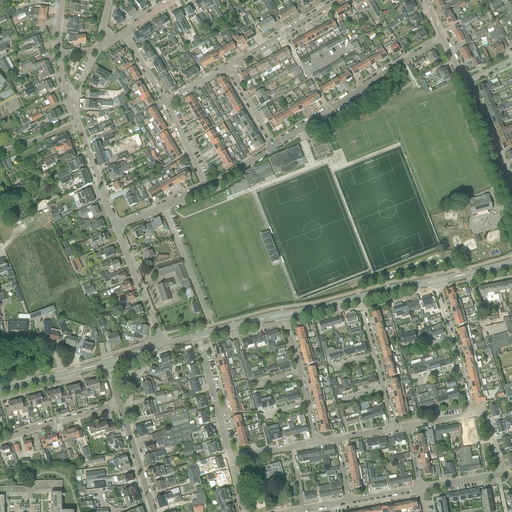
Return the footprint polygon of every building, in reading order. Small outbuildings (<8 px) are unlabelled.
[(135,0),(136,2),(136,3),(138,6),(141,10),(148,6),(146,3),(149,2),(147,0),(135,0)] [(199,0),(194,4),(198,10),(201,13),(203,12),(201,8),(204,6),(199,0)] [(208,0),(199,0),(204,6),(206,10),(212,6),(208,0)] [(217,0),(214,0),(213,1),(215,6),(216,7),(217,9),(221,7),(217,0)] [(359,0),(353,0),(352,1),(355,5),(359,12),(365,8),(364,8),(362,5),(359,0)] [(443,4),(451,0),(450,0),(441,0),(435,4),(438,10),(444,6),(443,4)] [(503,1),(504,0),(498,0),(499,1),(491,5),(493,9),(502,4),(501,2),(503,1)] [(266,1),(262,3),(264,6),(267,12),(269,15),(272,12),(267,4),(266,1)] [(272,12),(276,10),(271,2),(267,4),(272,12)] [(288,5),(284,8),(289,16),(296,12),(290,2),(287,4),(288,5)] [(411,11),(416,8),(413,2),(405,7),(407,10),(402,13),(404,16),(402,17),(401,16),(393,20),(396,25),(408,19),(406,16),(412,12),(411,11)] [(506,13),(511,9),(511,2),(503,7),(502,4),(493,9),(494,12),(503,7),(506,13)] [(82,6),(77,5),(72,4),(71,13),(80,14),(80,9),(82,9),(82,6)] [(131,6),(131,7),(130,4),(126,7),(127,9),(124,12),(127,16),(129,18),(136,13),(131,6)] [(353,14),(349,8),(347,4),(340,8),(344,15),(347,13),(349,16),(353,14)] [(374,5),(370,7),(377,19),(381,16),(380,14),(376,8),(376,9),(374,5)] [(189,7),(188,6),(186,7),(183,9),(184,10),(188,17),(187,17),(189,21),(195,16),(189,7)] [(216,7),(213,9),(217,15),(219,18),(221,17),(220,14),(217,9),(216,7)] [(120,16),(122,15),(118,8),(115,9),(117,13),(112,16),(112,18),(117,26),(123,22),(120,16)] [(282,21),(289,16),(284,8),(277,12),(282,21)] [(341,17),(344,15),(340,8),(334,12),(340,21),(343,20),(341,17)] [(447,20),(453,17),(458,14),(455,8),(443,14),(447,20)] [(12,9),(5,13),(9,21),(17,17),(12,9)] [(24,14),(17,17),(20,24),(28,19),(28,16),(27,16),(27,9),(23,10),(24,13),(24,14)] [(186,22),(182,15),(180,10),(172,14),(176,22),(178,21),(182,28),(187,26),(185,23),(186,22)] [(45,20),(46,14),(31,12),(31,13),(29,12),(28,12),(28,16),(28,19),(37,20),(36,27),(43,24),(43,20),(45,20)] [(251,25),(254,23),(248,12),(245,14),(246,16),(251,25)] [(361,14),(358,16),(360,20),(362,23),(363,24),(366,22),(361,14)] [(410,22),(418,17),(416,14),(408,18),(410,22)] [(453,17),(447,20),(450,26),(456,22),(460,21),(458,19),(460,18),(458,14),(453,17)] [(270,17),(269,18),(268,15),(265,16),(267,19),(263,21),(268,29),(269,29),(271,28),(271,27),(274,25),(270,17)] [(357,15),(353,17),(356,22),(358,25),(362,23),(360,20),(358,16),(357,15)] [(168,20),(167,21),(164,16),(158,20),(162,26),(164,28),(167,26),(166,26),(168,25),(170,28),(172,26),(170,23),(168,20)] [(198,16),(195,18),(201,26),(204,24),(203,23),(198,16)] [(248,27),(251,25),(246,16),(242,19),(246,25),(239,29),(241,32),(243,35),(244,35),(247,41),(254,37),(251,31),(250,31),(248,27)] [(419,25),(423,23),(420,17),(412,21),(414,25),(409,27),(412,32),(415,30),(414,28),(416,27),(416,29),(420,27),(419,25)] [(66,33),(66,35),(69,35),(78,36),(78,34),(78,31),(78,24),(77,18),(73,18),(73,19),(69,19),(69,25),(67,25),(66,33)] [(478,21),(477,18),(472,20),(462,24),(463,26),(453,32),(456,38),(462,35),(467,33),(466,32),(469,31),(467,28),(467,27),(478,21)] [(154,25),(152,27),(155,31),(156,31),(162,26),(158,20),(157,19),(154,21),(155,22),(153,23),(154,25)] [(263,21),(263,22),(261,19),(255,22),(261,33),(268,29),(263,21)] [(338,29),(335,25),(332,20),(328,23),(332,30),(333,32),(338,29)] [(343,33),(347,30),(341,22),(337,24),(343,33)] [(177,23),(174,24),(179,33),(182,32),(177,23)] [(333,32),(332,30),(328,23),(324,25),(327,32),(329,34),(333,32)] [(329,34),(327,32),(324,25),(319,28),(323,34),(325,37),(329,34)] [(143,29),(147,36),(150,34),(151,36),(154,33),(156,35),(158,34),(157,33),(156,31),(155,31),(152,27),(150,28),(149,26),(147,27),(146,27),(144,28),(144,29),(143,29)] [(325,37),(323,34),(319,28),(315,30),(321,39),(325,37)] [(502,36),(501,34),(498,28),(499,30),(490,34),(489,34),(492,41),(494,40),(495,42),(503,39),(502,37),(502,36)] [(137,34),(134,36),(139,43),(144,40),(143,38),(146,36),(147,36),(143,29),(142,29),(140,30),(140,31),(137,33),(137,34)] [(485,29),(474,34),(476,39),(487,34),(485,29)] [(0,37),(1,37),(3,40),(9,37),(15,34),(13,30),(10,32),(9,30),(6,32),(4,33),(3,31),(0,33),(0,37)] [(176,35),(175,32),(174,30),(171,32),(168,34),(170,36),(167,38),(168,41),(169,40),(173,38),(177,35),(176,35)] [(316,42),(321,39),(315,30),(311,32),(316,42)] [(421,40),(427,36),(424,31),(414,37),(415,39),(414,40),(416,42),(419,41),(418,38),(420,37),(421,40)] [(312,44),(316,42),(311,32),(307,35),(312,44)] [(459,44),(470,38),(467,33),(462,35),(456,38),(459,44)] [(210,34),(200,40),(203,43),(205,42),(208,40),(210,39),(212,37),(210,34)] [(79,44),(78,36),(69,35),(68,43),(71,43),(71,42),(72,42),(73,45),(79,44)] [(308,46),(312,44),(307,35),(303,37),(308,46)] [(37,42),(40,41),(38,36),(22,42),(24,45),(32,42),(33,45),(24,48),(19,52),(20,52),(24,49),(24,48),(34,45),(34,44),(37,43),(37,42)] [(4,43),(0,44),(0,55),(1,58),(7,55),(5,51),(8,50),(7,50),(7,41),(10,40),(9,37),(3,40),(4,43)] [(194,37),(184,43),(189,50),(198,44),(194,37)] [(237,37),(234,38),(236,41),(237,42),(237,43),(235,44),(237,47),(239,46),(245,43),(243,38),(242,37),(238,39),(237,37)] [(304,48),(308,46),(303,37),(299,39),(298,38),(303,46),(304,48)] [(304,48),(303,46),(298,38),(294,40),(295,42),(300,51),(304,49),(304,48)] [(403,44),(406,42),(404,38),(397,42),(402,50),(405,48),(403,44)] [(505,41),(503,39),(495,42),(496,44),(492,46),(496,54),(500,52),(500,53),(505,51),(501,44),(505,42),(505,41)] [(150,47),(155,44),(153,40),(146,44),(147,46),(143,48),(144,51),(144,52),(145,55),(152,51),(150,47)] [(41,45),(42,44),(40,41),(37,42),(37,43),(34,44),(34,45),(24,48),(24,49),(20,52),(20,53),(25,52),(33,49),(34,52),(38,50),(37,48),(42,47),(41,45)] [(356,41),(350,44),(354,50),(359,47),(356,41)] [(226,46),(226,47),(223,42),(220,44),(223,49),(221,50),(224,55),(225,56),(226,56),(228,55),(228,54),(230,53),(226,46)] [(296,53),(300,51),(295,42),(291,44),(296,53)] [(385,49),(384,47),(388,54),(389,54),(388,54),(391,52),(393,55),(399,51),(396,45),(394,42),(392,43),(393,45),(392,46),(392,45),(391,45),(385,49)] [(235,51),(236,50),(232,43),(226,46),(230,53),(231,53),(233,52),(233,51),(235,50),(235,51)] [(221,50),(219,46),(214,50),(216,53),(215,53),(219,59),(224,55),(221,50)] [(467,47),(460,51),(463,57),(472,52),(473,52),(470,46),(467,47)] [(121,48),(115,52),(119,58),(120,60),(124,66),(126,70),(132,65),(131,63),(127,65),(122,56),(125,54),(122,50),(121,48)] [(287,60),(291,57),(286,48),(282,51),(286,57),(287,60)] [(385,59),(387,58),(382,48),(376,51),(378,54),(381,60),(381,61),(382,61),(384,60),(385,59)] [(153,61),(159,57),(155,49),(153,51),(152,51),(145,55),(148,60),(149,60),(151,59),(153,61)] [(215,53),(216,53),(214,50),(208,53),(210,56),(213,62),(219,59),(215,53)] [(287,60),(286,57),(282,51),(278,53),(283,63),(287,60)] [(378,54),(376,51),(370,54),(372,57),(372,58),(375,64),(381,60),(378,54)] [(436,55),(433,51),(426,56),(430,63),(431,62),(431,63),(438,59),(438,58),(438,57),(438,56),(438,55),(437,55),(436,55)] [(119,58),(115,52),(110,55),(110,56),(108,58),(114,67),(117,66),(115,63),(120,60),(119,58)] [(472,52),(463,57),(466,63),(472,60),(473,61),(472,61),(476,68),(481,65),(479,62),(477,59),(476,59),(473,52),(472,52)] [(185,59),(180,62),(182,65),(184,63),(187,62),(191,59),(188,53),(183,55),(185,59)] [(210,56),(208,53),(203,56),(205,59),(208,65),(213,62),(210,56)] [(283,63),(278,53),(273,56),(279,65),(280,67),(284,65),(283,63)] [(269,58),(273,64),(275,68),(279,65),(273,56),(273,55),(274,55),(273,54),(269,56),(269,58)] [(372,58),(372,57),(370,54),(365,57),(367,61),(371,68),(370,66),(375,64),(372,58)] [(349,55),(343,58),(346,63),(352,60),(351,59),(349,55)] [(205,59),(203,56),(198,60),(197,58),(194,60),(199,67),(201,66),(203,68),(205,67),(206,68),(209,66),(208,65),(205,59)] [(155,70),(165,64),(160,57),(159,57),(153,61),(154,63),(152,64),(155,70)] [(367,61),(365,57),(359,60),(361,64),(364,70),(365,70),(366,71),(368,69),(368,68),(369,68),(370,68),(371,68),(367,61)] [(275,68),(273,64),(269,58),(265,60),(269,67),(271,70),(275,68)] [(420,65),(425,62),(422,58),(414,63),(417,69),(420,67),(420,65)] [(0,64),(5,73),(10,70),(5,59),(0,62),(0,64)] [(342,59),(335,63),(338,68),(345,64),(342,59)] [(23,71),(32,66),(29,60),(20,65),(23,71)] [(271,70),(269,67),(265,60),(261,62),(265,69),(267,72),(271,70)] [(361,64),(359,60),(361,64),(359,65),(357,62),(354,64),(356,67),(359,73),(364,70),(361,64)] [(48,61),(44,63),(43,61),(33,65),(34,70),(41,67),(42,70),(43,70),(45,69),(46,71),(51,70),(48,61)] [(267,72),(265,69),(261,62),(257,65),(262,75),(267,72)] [(335,63),(330,66),(333,71),(334,74),(337,72),(335,69),(338,68),(335,63)] [(354,63),(347,67),(349,72),(351,71),(354,76),(359,73),(356,67),(354,64),(354,63)] [(169,72),(169,71),(165,64),(155,70),(159,75),(161,74),(162,76),(169,72)] [(258,77),(262,75),(257,65),(253,67),(257,74),(258,77)] [(330,66),(324,69),(327,74),(333,71),(330,66)] [(131,76),(137,72),(134,67),(126,72),(129,77),(131,76)] [(192,77),(198,73),(195,67),(190,70),(188,71),(192,77)] [(258,77),(257,74),(253,67),(249,69),(252,76),(254,79),(258,77)] [(297,78),(303,75),(299,68),(293,71),(296,77),(297,78)] [(51,70),(46,71),(45,69),(43,70),(42,70),(44,74),(40,75),(42,79),(53,75),(51,70)] [(97,69),(94,74),(108,81),(112,84),(115,80),(110,77),(110,76),(97,69)] [(254,79),(252,76),(249,69),(244,72),(250,82),(254,79)] [(324,69),(318,72),(321,76),(322,78),(327,74),(324,69)] [(447,69),(446,69),(442,70),(442,69),(438,71),(435,72),(437,76),(433,78),(435,81),(449,73),(448,72),(448,71),(448,70),(448,69),(447,69)] [(351,80),(352,80),(347,70),(344,72),(345,74),(342,76),(343,76),(342,76),(346,83),(347,83),(349,81),(350,80),(351,80)] [(186,81),(192,77),(188,71),(182,75),(186,81)] [(134,82),(140,78),(137,72),(131,76),(129,77),(126,79),(123,81),(125,85),(128,83),(127,81),(130,79),(130,80),(132,79),(134,82)] [(173,80),(169,74),(169,72),(162,76),(163,79),(161,80),(162,81),(161,81),(163,86),(173,80)] [(242,73),(239,75),(243,81),(245,84),(245,83),(246,86),(251,84),(250,82),(244,72),(245,72),(244,72),(245,73),(243,74),(242,73)] [(318,72),(312,76),(314,80),(321,76),(318,72)] [(450,75),(449,75),(449,73),(435,81),(436,83),(443,80),(443,82),(451,78),(451,77),(451,76),(451,75),(450,75)] [(424,74),(418,77),(421,83),(423,86),(426,84),(425,81),(423,79),(426,77),(424,74)] [(0,86),(2,85),(4,90),(9,87),(2,75),(0,76),(0,86)] [(300,84),(306,81),(303,75),(297,78),(297,79),(300,84)] [(223,77),(221,78),(220,76),(215,79),(217,81),(214,82),(216,85),(214,86),(215,87),(228,80),(227,78),(224,79),(223,77)] [(344,84),(346,83),(342,76),(343,76),(342,76),(337,79),(340,85),(341,85),(342,86),(344,84)] [(120,77),(117,80),(123,89),(126,87),(125,85),(123,81),(120,77)] [(336,77),(330,79),(330,80),(331,82),(332,82),(331,82),(335,88),(340,85),(337,79),(336,77)] [(106,82),(104,81),(99,78),(98,82),(92,79),(89,84),(97,88),(98,86),(103,89),(106,82)] [(26,90),(24,91),(27,97),(33,94),(36,92),(37,92),(37,93),(44,89),(46,92),(48,91),(53,89),(49,81),(46,82),(45,80),(39,84),(32,87),(26,90)] [(173,80),(163,86),(167,92),(171,90),(173,93),(178,90),(175,87),(176,85),(173,80)] [(219,91),(230,84),(228,80),(215,87),(216,89),(217,88),(219,91)] [(310,80),(304,84),(307,89),(314,86),(310,80)] [(138,91),(144,87),(140,81),(134,85),(137,91),(138,91)] [(329,91),(335,88),(331,82),(326,85),(329,91)] [(480,93),(500,84),(499,82),(491,85),(490,83),(486,84),(478,87),(480,93)] [(228,85),(230,84),(219,91),(221,93),(219,94),(220,95),(230,89),(228,85)] [(501,87),(501,86),(500,84),(480,93),(482,97),(493,93),(492,91),(501,87)] [(324,94),(329,91),(326,85),(320,88),(324,94)] [(141,96),(147,93),(144,87),(138,91),(137,91),(140,96),(141,96)] [(224,99),(233,93),(230,89),(220,95),(220,96),(221,95),(224,99)] [(268,91),(265,93),(264,89),(255,94),(258,100),(269,93),(268,91)] [(314,103),(320,100),(315,91),(309,94),(311,97),(314,103)] [(485,102),(506,93),(505,91),(491,96),(490,94),(493,93),(482,97),(485,102)] [(129,92),(121,95),(122,96),(124,100),(131,95),(129,92)] [(268,97),(273,94),(272,92),(269,93),(258,100),(261,106),(270,101),(268,97)] [(144,101),(150,98),(147,93),(141,96),(140,96),(143,102),(144,101)] [(226,103),(235,97),(233,93),(224,99),(226,103)] [(493,102),(507,96),(506,93),(485,102),(487,108),(494,104),(493,102)] [(197,98),(194,94),(185,99),(187,104),(197,98)] [(311,97),(309,94),(306,96),(308,98),(305,99),(306,100),(305,100),(309,106),(314,103),(311,97)] [(51,107),(57,104),(53,96),(46,99),(49,104),(42,108),(41,108),(42,112),(51,108),(51,107)] [(229,107),(238,101),(235,97),(226,103),(229,107)] [(306,100),(305,99),(304,97),(299,100),(300,103),(303,109),(309,106),(305,100),(306,100)] [(144,109),(153,103),(150,98),(144,101),(143,102),(144,102),(141,103),(144,109)] [(190,108),(199,102),(197,98),(187,104),(190,108)] [(85,102),(85,109),(90,109),(90,112),(100,113),(100,110),(100,106),(112,107),(112,102),(100,102),(100,100),(94,100),(89,100),(89,102),(85,102)] [(300,103),(299,100),(293,104),(295,106),(294,106),(298,112),(303,109),(300,103)] [(231,111),(240,106),(238,101),(229,107),(231,111)] [(192,112),(202,106),(199,102),(190,108),(192,112)] [(295,106),(293,104),(293,103),(287,106),(289,109),(288,109),(289,110),(292,115),(298,112),(294,106),(295,106)] [(489,114),(511,104),(511,103),(507,104),(507,103),(495,108),(495,105),(487,109),(489,114)] [(205,108),(207,107),(205,104),(202,106),(192,112),(195,116),(204,110),(203,108),(205,107),(205,108)] [(501,111),(511,107),(511,104),(489,114),(491,118),(502,114),(501,111)] [(151,116),(157,113),(158,111),(155,106),(146,112),(147,114),(148,113),(150,116),(151,116)] [(234,115),(243,110),(240,106),(231,111),(234,115)] [(288,109),(289,109),(287,106),(287,107),(282,110),(284,113),(287,119),(293,116),(292,115),(289,110),(288,109)] [(130,110),(131,112),(133,111),(135,115),(140,112),(136,107),(132,109),(130,110)] [(61,116),(58,110),(46,116),(47,118),(50,117),(52,122),(56,120),(56,119),(61,116)] [(197,120),(207,115),(204,110),(195,116),(197,120)] [(284,113),(282,110),(277,113),(278,116),(282,122),(287,119),(284,113)] [(95,120),(107,116),(105,111),(100,113),(88,112),(90,117),(88,118),(89,120),(87,121),(88,126),(97,124),(95,120)] [(237,121),(246,116),(244,111),(234,117),(237,121)] [(33,122),(42,117),(40,112),(31,118),(33,122)] [(154,122),(160,118),(157,113),(151,116),(150,116),(147,118),(149,121),(152,119),(153,122),(154,121),(154,122)] [(278,116),(277,113),(276,113),(276,114),(271,116),(271,115),(266,118),(268,123),(270,122),(273,126),(276,125),(282,122),(278,116)] [(507,118),(506,115),(505,113),(502,114),(491,118),(493,123),(507,118)] [(141,114),(134,118),(138,124),(139,123),(141,122),(140,120),(143,118),(141,114)] [(27,115),(24,116),(27,122),(28,124),(29,124),(33,122),(31,118),(29,118),(27,115)] [(200,124),(209,119),(207,115),(197,120),(200,124)] [(508,122),(511,119),(511,115),(507,118),(493,123),(495,129),(503,125),(502,123),(507,121),(508,122)] [(240,125),(249,120),(246,116),(237,121),(240,125)] [(157,127),(163,123),(160,118),(154,122),(154,121),(153,122),(150,123),(154,129),(157,127)] [(202,129),(212,123),(209,119),(200,124),(202,129)] [(242,130),(251,124),(249,120),(240,125),(242,130)] [(158,134),(166,129),(163,123),(157,127),(154,129),(158,134)] [(204,133),(214,127),(212,123),(202,129),(204,133)] [(37,129),(34,131),(35,134),(38,132),(39,133),(50,127),(48,124),(37,129)] [(244,134),(254,128),(251,124),(242,130),(244,134)] [(498,135),(511,128),(511,127),(511,126),(504,129),(503,127),(496,130),(498,135)] [(92,129),(88,131),(90,137),(95,135),(98,134),(97,132),(95,128),(92,129)] [(246,138),(256,132),(254,128),(244,134),(246,136),(245,137),(246,138)] [(511,128),(498,135),(500,140),(511,135),(510,133),(511,132),(511,128)] [(208,139),(217,133),(215,129),(206,134),(208,139)] [(160,141),(162,140),(168,136),(166,132),(158,136),(160,141)] [(249,142),(259,136),(256,132),(246,138),(246,139),(247,138),(249,142)] [(211,143),(220,137),(217,133),(208,139),(211,143)] [(104,143),(114,139),(112,134),(102,137),(104,143)] [(49,145),(45,147),(47,151),(52,148),(52,147),(68,140),(68,139),(67,137),(66,135),(56,139),(57,141),(50,144),(50,145),(49,145)] [(511,140),(511,136),(511,135),(500,140),(502,145),(511,140)] [(164,144),(171,140),(168,136),(162,140),(164,144)] [(252,146),(261,140),(259,136),(249,142),(251,144),(249,145),(250,147),(252,146)] [(220,137),(211,143),(213,147),(222,141),(220,137)] [(164,144),(161,145),(164,150),(173,144),(171,140),(164,144)] [(254,150),(263,144),(261,140),(252,146),(254,150)] [(511,140),(502,145),(504,150),(509,148),(511,146),(511,140)] [(63,152),(72,149),(69,141),(61,144),(61,146),(55,148),(56,152),(62,150),(63,152)] [(222,147),(225,146),(222,141),(213,147),(215,151),(222,147)] [(107,142),(100,145),(99,142),(92,144),(94,152),(108,146),(107,142)] [(165,154),(175,148),(173,144),(164,150),(163,150),(165,154)] [(94,152),(97,159),(100,166),(107,163),(106,161),(108,160),(111,159),(108,151),(105,152),(103,152),(102,149),(108,146),(94,152)] [(292,163),(293,162),(294,162),(295,161),(296,161),(303,158),(298,146),(271,156),(271,157),(268,159),(272,168),(275,167),(276,169),(281,167),(282,167),(283,167),(284,167),(285,167),(286,166),(287,166),(288,166),(288,165),(289,165),(290,165),(290,164),(291,164),(291,163),(292,163)] [(169,152),(171,156),(178,152),(175,148),(165,154),(169,152)] [(220,159),(229,154),(227,150),(224,151),(218,155),(220,159)] [(57,157),(56,158),(57,158),(57,159),(58,161),(61,160),(62,163),(68,161),(68,160),(75,158),(72,152),(58,157),(57,157)] [(157,154),(159,152),(157,154),(154,155),(153,156),(152,156),(155,161),(159,158),(161,156),(161,155),(158,156),(157,154)] [(171,162),(176,159),(180,157),(178,152),(171,156),(168,158),(171,162)] [(245,159),(243,155),(241,152),(239,153),(236,156),(240,163),(245,159)] [(232,155),(231,156),(229,154),(220,159),(223,163),(231,158),(232,158),(233,157),(232,155)] [(151,163),(147,165),(148,167),(152,165),(155,163),(152,156),(148,158),(151,163)] [(176,166),(187,159),(185,156),(174,162),(176,166)] [(74,160),(70,162),(72,169),(71,169),(73,172),(78,170),(78,168),(84,166),(81,157),(77,159),(74,160)] [(230,161),(233,160),(232,158),(231,158),(223,163),(224,165),(223,165),(223,166),(226,170),(233,166),(230,161)] [(4,170),(8,168),(5,161),(0,163),(4,170)] [(234,186),(230,188),(233,195),(243,192),(244,192),(244,191),(249,189),(248,186),(255,183),(256,185),(258,184),(259,184),(263,182),(262,180),(264,179),(264,180),(273,176),(268,162),(254,168),(255,170),(249,173),(250,174),(244,176),(245,179),(241,181),(241,182),(234,185),(234,186)] [(125,165),(124,163),(122,163),(120,163),(106,169),(109,174),(128,166),(127,166),(126,167),(125,165)] [(122,173),(129,170),(128,166),(109,174),(111,180),(118,177),(118,178),(123,176),(122,173)] [(63,178),(58,180),(62,188),(72,183),(71,180),(80,177),(81,180),(82,183),(74,187),(75,190),(87,186),(91,184),(88,176),(85,169),(81,171),(78,172),(78,173),(69,176),(69,175),(68,176),(63,178)] [(188,180),(191,178),(185,169),(180,172),(181,174),(184,180),(185,180),(188,179),(188,180)] [(181,174),(180,172),(177,173),(178,176),(175,177),(179,184),(182,182),(185,181),(185,180),(184,180),(181,174)] [(116,183),(113,184),(116,191),(123,188),(121,183),(125,182),(124,181),(127,182),(128,183),(131,181),(129,175),(119,179),(118,180),(115,181),(116,183)] [(173,187),(179,184),(175,177),(170,180),(170,181),(173,187)] [(170,181),(170,180),(169,178),(163,181),(165,184),(168,190),(169,190),(168,190),(173,187),(170,181)] [(165,184),(163,181),(158,184),(160,187),(159,187),(163,193),(165,191),(166,192),(169,190),(168,190),(165,184)] [(159,187),(160,187),(158,184),(153,187),(154,189),(153,189),(154,190),(157,196),(163,193),(159,187)] [(154,190),(153,189),(148,192),(151,199),(157,196),(154,190)] [(90,190),(77,195),(78,199),(79,200),(92,195),(90,190)] [(138,200),(135,201),(133,197),(132,194),(135,192),(136,193),(136,192),(132,194),(131,193),(125,196),(127,200),(130,207),(132,206),(133,208),(137,206),(136,204),(141,202),(140,199),(139,199),(138,199),(138,200)] [(94,201),(92,195),(79,200),(80,204),(82,203),(83,206),(94,201)] [(490,198),(489,198),(488,195),(467,200),(469,209),(468,209),(469,215),(492,209),(490,198)] [(92,217),(99,214),(96,206),(86,210),(85,208),(80,210),(82,216),(87,214),(89,219),(92,218),(92,217)] [(53,211),(50,212),(51,216),(59,213),(59,214),(63,212),(61,207),(53,211)] [(157,218),(156,218),(155,218),(154,219),(154,220),(153,220),(154,222),(150,223),(154,232),(156,231),(157,232),(161,230),(161,231),(167,229),(164,221),(161,222),(160,222),(158,218),(157,218)] [(99,229),(104,227),(102,220),(91,224),(92,227),(91,227),(89,223),(86,224),(82,226),(84,230),(90,228),(92,233),(100,230),(99,229)] [(148,232),(152,230),(150,224),(146,225),(146,226),(143,227),(142,224),(137,227),(138,231),(134,232),(137,240),(143,237),(142,233),(145,232),(145,231),(147,230),(148,232)] [(0,237),(5,235),(8,240),(14,237),(10,229),(5,231),(3,226),(0,227),(0,237)] [(43,229),(34,233),(36,239),(46,235),(43,229)] [(267,232),(259,235),(272,265),(279,262),(267,232)] [(106,233),(102,236),(100,233),(90,238),(90,239),(92,244),(100,240),(101,244),(110,240),(106,233)] [(46,235),(36,239),(39,244),(48,240),(46,235)] [(48,240),(39,244),(41,250),(51,246),(48,240)] [(12,247),(6,250),(7,253),(7,252),(9,255),(9,256),(26,248),(25,247),(25,246),(23,242),(15,246),(17,249),(13,251),(12,247)] [(104,251),(98,253),(99,257),(100,257),(104,255),(106,259),(110,258),(114,256),(113,252),(114,252),(112,247),(107,248),(104,250),(104,251)] [(146,249),(141,250),(143,254),(144,254),(147,261),(148,260),(151,266),(156,264),(154,258),(152,255),(149,247),(146,249)] [(9,255),(8,256),(9,258),(11,261),(28,253),(28,252),(27,251),(26,248),(9,256),(9,255)] [(70,248),(64,250),(68,258),(73,255),(70,248)] [(28,253),(11,261),(12,264),(11,264),(12,267),(30,258),(29,255),(28,254),(28,253)] [(45,253),(37,256),(39,261),(47,258),(45,253)] [(30,258),(12,267),(13,269),(13,268),(15,271),(14,272),(19,269),(27,266),(33,264),(32,263),(32,261),(30,258)] [(47,258),(39,261),(41,266),(49,262),(47,258)] [(75,273),(82,270),(77,258),(69,262),(75,273)] [(5,262),(4,262),(2,259),(0,260),(0,274),(6,272),(8,275),(9,279),(12,278),(14,282),(16,281),(14,277),(11,267),(8,268),(5,262)] [(118,268),(120,267),(118,261),(115,262),(114,261),(108,264),(108,262),(101,265),(102,268),(107,267),(111,266),(113,270),(118,268)] [(49,262),(41,266),(44,271),(51,267),(49,262)] [(157,278),(175,271),(182,288),(190,285),(182,263),(171,267),(170,264),(154,270),(157,278)] [(27,266),(19,269),(22,274),(29,271),(27,266)] [(51,267),(44,271),(46,275),(53,272),(51,267)] [(125,273),(124,274),(123,270),(108,276),(103,278),(105,283),(110,281),(110,280),(117,276),(118,279),(115,281),(116,284),(124,281),(124,280),(126,279),(127,279),(125,273)] [(29,271),(22,274),(24,279),(31,275),(29,271)] [(62,273),(57,275),(60,281),(70,276),(67,271),(62,273)] [(53,272),(46,275),(48,280),(56,277),(53,272)] [(31,275),(24,279),(26,283),(33,280),(31,275)] [(70,276),(60,281),(63,286),(66,285),(72,282),(70,276)] [(167,288),(175,285),(173,279),(164,282),(165,284),(157,286),(162,303),(171,300),(167,290),(167,288)] [(33,280),(26,283),(28,288),(36,284),(33,280)] [(67,287),(64,289),(67,295),(69,294),(72,301),(75,299),(72,293),(74,292),(72,288),(78,285),(75,280),(72,282),(66,285),(67,287)] [(121,292),(131,288),(128,282),(119,285),(120,289),(114,292),(115,294),(112,295),(113,299),(123,295),(121,292)] [(36,284),(28,288),(30,293),(38,289),(36,284)] [(87,285),(83,286),(86,294),(89,293),(89,294),(93,292),(93,291),(94,291),(92,285),(90,286),(87,287),(87,285)] [(492,285),(486,286),(488,296),(489,295),(490,299),(490,302),(495,301),(494,295),(492,285)] [(489,295),(488,296),(486,286),(480,287),(481,293),(480,294),(480,297),(486,296),(487,300),(490,299),(489,295)] [(23,301),(22,297),(18,288),(13,290),(19,303),(23,301)] [(454,289),(451,289),(451,288),(446,289),(446,291),(445,291),(447,296),(463,292),(462,291),(459,292),(459,291),(455,292),(454,289)] [(64,289),(54,293),(57,300),(58,300),(60,304),(62,303),(60,298),(65,296),(68,303),(72,301),(69,294),(67,295),(64,289)] [(48,291),(43,294),(46,300),(52,298),(48,291)] [(455,294),(463,292),(447,296),(447,297),(448,297),(450,302),(457,300),(455,294)] [(131,302),(136,300),(133,293),(129,295),(129,293),(119,298),(120,302),(122,302),(123,305),(115,308),(116,312),(122,310),(130,307),(129,303),(131,302)] [(27,294),(22,296),(25,305),(25,304),(27,304),(29,308),(32,307),(35,313),(39,311),(36,305),(35,305),(32,298),(32,299),(29,300),(27,297),(28,297),(27,294)] [(43,294),(38,296),(41,303),(46,300),(43,294)] [(38,296),(32,298),(35,305),(36,305),(41,303),(38,296)] [(438,310),(434,297),(431,298),(430,296),(422,299),(422,301),(419,302),(420,305),(422,310),(425,309),(425,307),(432,305),(434,311),(438,310)] [(412,302),(406,303),(408,309),(414,307),(415,309),(415,310),(416,311),(417,311),(418,311),(419,310),(419,309),(419,308),(418,306),(418,305),(420,305),(419,302),(419,301),(417,301),(417,300),(416,301),(415,300),(412,300),(412,302)] [(391,309),(393,315),(396,314),(401,313),(402,316),(403,318),(410,316),(409,314),(408,309),(406,303),(400,305),(400,304),(394,306),(394,307),(394,308),(391,309)] [(136,315),(143,313),(140,305),(133,308),(132,306),(130,307),(122,310),(123,313),(125,313),(126,314),(134,310),(136,315)] [(453,314),(464,311),(462,305),(459,306),(452,308),(453,314)] [(31,321),(42,316),(40,311),(29,315),(31,321)] [(455,319),(465,316),(464,311),(453,314),(455,319)] [(349,315),(345,316),(348,327),(359,324),(356,313),(354,313),(354,312),(348,313),(349,315)] [(101,318),(96,320),(100,329),(101,330),(105,328),(106,327),(102,317),(101,318)] [(341,317),(330,320),(332,326),(343,323),(343,322),(341,318),(341,317)] [(465,317),(455,319),(457,326),(458,325),(458,326),(464,325),(464,323),(467,323),(465,317)] [(18,319),(17,319),(10,319),(10,322),(7,322),(7,331),(17,331),(18,319)] [(27,324),(27,319),(17,319),(18,319),(17,331),(27,331),(27,324)] [(63,322),(62,319),(57,320),(62,336),(63,335),(68,337),(66,344),(68,345),(68,346),(74,348),(76,339),(70,337),(71,333),(66,332),(63,322)] [(325,328),(332,326),(330,320),(319,323),(322,332),(326,331),(325,328)] [(49,321),(43,322),(44,325),(44,329),(45,334),(50,335),(49,340),(58,342),(59,337),(59,334),(51,333),(50,329),(49,321)] [(129,322),(129,326),(132,326),(135,326),(134,335),(133,338),(141,339),(142,336),(147,337),(149,328),(149,327),(148,327),(144,326),(141,325),(141,322),(131,322),(129,322)] [(308,326),(307,322),(299,324),(300,328),(296,330),(298,335),(306,333),(305,327),(308,326)] [(444,334),(442,328),(441,324),(437,325),(437,327),(434,327),(430,328),(430,327),(433,337),(444,334)] [(457,330),(459,336),(467,334),(466,328),(465,326),(460,328),(460,329),(457,330)] [(433,337),(430,327),(426,328),(424,329),(424,330),(420,331),(423,340),(433,337)] [(414,332),(402,335),(401,330),(397,331),(399,339),(403,338),(405,345),(417,341),(414,332)] [(267,335),(265,335),(267,344),(268,344),(270,353),(278,351),(277,348),(275,348),(273,342),(275,341),(274,338),(279,337),(278,335),(279,335),(279,333),(278,334),(277,331),(267,333),(266,334),(267,335)] [(109,332),(106,333),(107,337),(110,344),(110,346),(120,343),(119,338),(118,335),(111,336),(111,335),(109,332)] [(305,334),(306,333),(298,335),(299,341),(306,339),(305,334)] [(467,334),(459,336),(460,336),(462,341),(469,340),(471,339),(470,333),(467,334)] [(263,335),(261,335),(261,334),(258,335),(258,336),(252,338),(254,344),(255,347),(255,348),(256,352),(258,352),(257,349),(258,349),(257,348),(265,346),(265,345),(267,344),(265,335),(263,336),(263,335)] [(386,334),(388,334),(378,336),(380,342),(387,340),(386,334)] [(84,343),(82,349),(92,352),(93,345),(95,346),(97,338),(92,336),(91,340),(84,338),(83,342),(84,343)] [(498,349),(511,344),(511,336),(510,337),(507,338),(504,339),(501,340),(498,341),(495,342),(492,343),(490,344),(494,357),(499,355),(500,355),(498,349)] [(252,338),(251,338),(250,337),(248,338),(247,339),(241,341),(242,344),(241,344),(242,348),(243,347),(244,350),(247,349),(246,346),(253,344),(254,348),(255,348),(255,347),(254,344),(252,338)] [(308,343),(309,343),(308,339),(306,339),(299,341),(301,347),(308,345),(309,345),(308,343)] [(469,340),(462,341),(463,347),(470,345),(470,346),(473,345),(471,339),(469,340)] [(219,349),(215,350),(216,356),(226,353),(225,350),(224,344),(223,345),(223,342),(217,343),(218,346),(219,349)] [(343,356),(341,350),(341,349),(330,352),(330,350),(328,351),(325,342),(321,343),(324,353),(328,351),(331,361),(341,358),(341,357),(343,356)] [(361,345),(354,347),(356,354),(367,350),(364,342),(361,343),(361,345)] [(308,345),(301,347),(302,353),(312,350),(310,344),(309,345),(308,345)] [(345,357),(356,354),(354,345),(343,348),(343,349),(341,350),(343,356),(345,355),(345,357)] [(285,349),(284,349),(285,352),(286,356),(283,357),(284,361),(276,362),(279,371),(289,368),(288,362),(291,361),(288,352),(287,349),(287,348),(285,349)] [(185,363),(194,360),(191,349),(185,351),(187,358),(184,359),(185,363)] [(245,351),(244,351),(244,350),(240,351),(243,361),(247,360),(255,357),(254,354),(248,356),(248,354),(245,355),(245,353),(245,351)] [(313,356),(314,356),(312,350),(302,353),(304,359),(313,356)] [(464,353),(466,359),(473,357),(476,356),(475,354),(472,355),(471,352),(474,351),(474,350),(463,353),(463,354),(464,353)] [(218,361),(228,359),(226,353),(216,356),(218,361)] [(158,365),(160,369),(163,368),(165,372),(167,381),(168,383),(171,382),(169,373),(170,372),(170,370),(171,370),(171,367),(175,365),(171,354),(168,355),(167,354),(159,357),(162,364),(158,365)] [(444,357),(438,359),(438,361),(440,367),(451,364),(448,354),(444,355),(444,357)] [(313,360),(314,360),(313,356),(304,359),(306,365),(306,364),(307,366),(314,364),(313,362),(313,360)] [(473,357),(466,359),(467,365),(474,363),(474,364),(477,363),(476,357),(476,356),(473,357)] [(394,357),(395,357),(385,359),(386,366),(394,364),(393,363),(396,363),(394,357)] [(493,368),(496,367),(493,357),(490,358),(491,362),(488,363),(489,365),(492,364),(493,368)] [(421,362),(412,365),(415,375),(425,372),(425,371),(427,370),(426,365),(425,362),(424,358),(420,359),(421,362)] [(227,365),(229,365),(228,359),(218,361),(220,367),(227,365)] [(433,360),(425,362),(426,365),(427,370),(429,369),(429,370),(440,367),(438,361),(438,359),(433,360)] [(268,374),(279,371),(276,362),(276,363),(277,365),(266,368),(266,369),(264,369),(266,373),(268,373),(268,374)] [(190,378),(199,376),(196,365),(189,367),(190,371),(188,371),(190,378)] [(221,373),(231,370),(229,365),(227,365),(220,367),(221,373)] [(149,373),(149,374),(150,374),(150,375),(154,376),(154,375),(156,376),(156,375),(161,374),(163,382),(167,381),(165,372),(163,368),(160,369),(157,370),(158,369),(150,367),(149,373)] [(475,369),(478,368),(476,369),(468,370),(470,376),(477,375),(475,369)] [(264,369),(262,370),(262,369),(251,372),(253,378),(264,375),(264,374),(266,373),(264,369)] [(223,379),(232,376),(231,370),(221,373),(223,379)] [(365,386),(376,382),(373,374),(363,377),(365,386)] [(478,380),(482,379),(481,374),(477,375),(470,376),(471,382),(478,380)] [(407,383),(410,382),(408,375),(405,376),(406,376),(407,380),(401,381),(402,382),(399,382),(398,378),(393,379),(393,380),(389,381),(390,384),(391,384),(392,384),(392,386),(399,385),(403,384),(407,383)] [(231,383),(234,382),(232,376),(223,379),(224,385),(231,383)] [(153,387),(151,378),(147,377),(147,378),(144,379),(145,383),(142,383),(143,390),(153,387)] [(318,379),(322,378),(322,377),(318,378),(311,380),(312,386),(319,384),(322,383),(321,381),(319,382),(318,379)] [(354,389),(365,386),(363,377),(362,377),(363,380),(352,383),(352,384),(351,384),(352,388),(354,388),(354,389)] [(335,378),(331,380),(335,393),(339,392),(340,393),(350,390),(350,389),(352,388),(351,384),(349,378),(341,381),(342,386),(338,387),(335,378)] [(92,381),(91,381),(94,391),(98,390),(99,394),(105,392),(103,383),(99,384),(98,379),(94,380),(92,380),(92,381)] [(197,381),(195,382),(195,379),(191,381),(191,383),(189,383),(191,391),(190,391),(191,394),(200,392),(197,381)] [(478,381),(482,380),(482,379),(478,380),(471,382),(472,388),(479,386),(478,381)] [(89,392),(94,391),(91,381),(84,383),(86,388),(84,388),(83,388),(85,397),(90,396),(89,392)] [(233,389),(236,388),(234,382),(231,383),(224,385),(226,391),(233,389)] [(511,382),(503,386),(506,394),(510,393),(508,389),(511,388),(511,382)] [(319,384),(322,384),(322,383),(319,384),(312,386),(313,392),(321,390),(319,384)] [(72,386),(74,396),(79,395),(80,399),(85,397),(83,388),(81,388),(81,389),(80,389),(79,384),(75,385),(74,385),(72,385),(72,386)] [(399,385),(392,386),(393,392),(401,391),(403,390),(404,390),(403,384),(399,385)] [(434,395),(431,385),(428,386),(428,393),(418,396),(420,403),(419,403),(420,404),(421,408),(433,404),(433,402),(435,401),(436,401),(434,395)] [(435,385),(431,386),(434,395),(436,401),(435,401),(436,402),(438,402),(438,403),(449,399),(447,393),(446,391),(438,394),(437,391),(436,388),(435,385)] [(70,397),(74,396),(72,386),(65,388),(66,393),(65,393),(63,393),(66,402),(71,401),(70,397)] [(479,386),(472,388),(474,394),(481,392),(481,393),(484,392),(483,386),(479,386)] [(154,393),(156,393),(155,387),(153,387),(143,390),(145,397),(148,396),(154,395),(155,395),(154,394),(154,393)] [(449,399),(460,396),(457,388),(453,389),(454,391),(447,393),(449,399)] [(53,391),(56,405),(66,402),(63,393),(62,393),(62,394),(61,394),(59,389),(55,390),(53,390),(53,391)] [(293,390),(285,393),(286,395),(288,402),(299,398),(296,390),(293,390)] [(56,405),(53,391),(46,393),(47,398),(46,398),(44,398),(47,407),(52,406),(51,402),(55,401),(56,405)] [(486,402),(485,397),(484,392),(481,393),(481,392),(474,394),(475,400),(477,400),(478,403),(486,402)] [(34,396),(33,396),(36,406),(41,405),(42,409),(47,407),(44,398),(43,398),(43,399),(41,399),(40,394),(36,395),(34,395),(34,396)] [(234,395),(227,396),(229,402),(236,400),(239,400),(237,394),(234,395)] [(258,394),(253,396),(256,408),(261,407),(262,407),(262,408),(262,409),(263,408),(267,407),(267,408),(267,407),(268,407),(269,407),(273,406),(272,400),(271,396),(260,399),(258,394)] [(286,395),(279,397),(278,394),(272,396),(273,397),(275,404),(277,403),(277,405),(288,402),(286,395)] [(165,401),(166,401),(164,395),(155,397),(155,400),(143,403),(145,410),(157,407),(156,403),(165,400),(165,401)] [(204,396),(198,397),(198,395),(195,396),(195,398),(198,408),(199,409),(207,406),(204,396)] [(27,403),(25,403),(27,412),(31,411),(32,411),(32,407),(36,406),(33,396),(27,398),(28,403),(27,403)] [(15,401),(14,401),(17,411),(22,410),(23,414),(27,412),(25,403),(24,403),(24,404),(22,404),(21,399),(17,400),(15,400),(15,401)] [(236,400),(229,402),(230,408),(240,405),(239,400),(236,400)] [(12,412),(17,411),(14,401),(8,403),(9,407),(5,408),(7,418),(13,416),(12,412)] [(403,402),(396,404),(397,410),(398,410),(404,408),(408,408),(406,402),(403,402)] [(497,410),(500,409),(499,404),(490,407),(493,417),(499,416),(497,410)] [(232,414),(242,411),(240,405),(230,408),(232,414)] [(373,418),(384,415),(381,406),(371,410),(373,418)] [(147,417),(158,414),(157,407),(145,410),(147,417)] [(171,421),(187,415),(187,408),(173,412),(167,413),(154,417),(156,422),(154,423),(155,426),(157,425),(171,421)] [(404,408),(398,410),(399,416),(398,416),(399,416),(409,414),(409,413),(408,408),(404,408)] [(360,411),(357,412),(358,414),(360,421),(362,420),(362,421),(364,421),(364,422),(365,422),(367,421),(367,420),(373,418),(371,410),(370,410),(370,409),(367,410),(368,413),(361,415),(360,412),(360,411)] [(201,418),(198,419),(199,425),(204,424),(209,422),(207,417),(209,417),(207,411),(200,413),(201,418)] [(326,413),(319,415),(320,421),(327,419),(330,419),(329,413),(326,413)] [(350,416),(345,417),(346,420),(348,426),(359,423),(358,421),(360,421),(358,414),(355,414),(356,417),(351,418),(350,416)] [(187,415),(171,421),(173,428),(188,422),(187,415)] [(306,429),(307,429),(303,415),(298,416),(301,426),(294,428),(296,434),(297,434),(298,435),(300,434),(300,433),(306,431),(306,429)] [(510,427),(511,426),(511,419),(511,415),(504,417),(505,420),(504,420),(504,421),(502,421),(496,423),(499,434),(507,431),(505,423),(508,423),(508,424),(509,424),(510,427)] [(114,424),(107,426),(106,422),(98,424),(98,422),(88,425),(91,435),(94,434),(95,437),(101,436),(101,434),(105,433),(116,430),(114,424)] [(151,427),(150,424),(150,422),(135,427),(137,433),(151,427)] [(161,438),(153,441),(154,445),(157,444),(158,446),(164,445),(165,448),(191,439),(189,430),(189,425),(188,422),(173,428),(165,431),(160,432),(161,438)] [(294,428),(292,422),(288,424),(289,429),(283,431),(283,428),(280,429),(282,437),(284,436),(285,437),(286,437),(287,438),(289,437),(290,436),(289,436),(296,434),(294,428)] [(464,430),(474,428),(473,422),(462,424),(462,425),(460,426),(461,435),(464,434),(464,430)] [(332,425),(321,427),(323,433),(330,431),(333,431),(332,425)] [(460,426),(458,426),(458,425),(447,427),(448,433),(458,432),(459,435),(461,435),(460,426)] [(152,431),(156,430),(155,426),(151,427),(137,433),(138,438),(147,435),(146,433),(152,431)] [(80,431),(79,431),(77,427),(74,428),(74,429),(70,430),(73,438),(74,441),(83,439),(80,431)] [(203,433),(202,433),(204,440),(205,439),(216,436),(214,430),(212,430),(211,427),(204,430),(205,432),(203,433)] [(243,427),(236,429),(238,435),(247,433),(245,427),(243,427)] [(267,427),(262,428),(266,440),(270,439),(270,441),(279,439),(281,438),(278,428),(268,431),(267,427)] [(447,427),(435,429),(436,430),(436,434),(437,435),(436,435),(437,440),(441,439),(440,435),(448,433),(447,427)] [(418,442),(434,439),(432,429),(432,430),(427,431),(427,432),(423,433),(424,434),(417,435),(418,442)] [(74,441),(73,438),(70,430),(65,432),(66,436),(63,437),(63,438),(64,444),(74,441)] [(115,436),(114,433),(109,435),(109,437),(107,438),(109,445),(110,446),(113,445),(115,451),(117,451),(118,454),(122,453),(121,449),(124,449),(123,445),(122,445),(120,438),(115,439),(114,436),(115,436)] [(239,441),(249,438),(247,433),(238,435),(239,441)] [(58,439),(57,439),(55,434),(50,436),(52,444),(57,442),(57,444),(61,443),(60,439),(59,440),(58,439)] [(405,444),(405,441),(404,434),(393,436),(393,438),(391,438),(391,439),(392,442),(392,446),(405,444)] [(52,444),(50,436),(44,437),(45,442),(42,443),(43,447),(46,447),(47,449),(53,448),(52,444)] [(509,441),(511,440),(510,436),(501,438),(505,449),(509,448),(509,451),(511,450),(511,447),(509,441)] [(246,439),(249,438),(239,441),(241,447),(248,445),(246,439)] [(391,439),(387,439),(387,438),(378,439),(379,449),(380,451),(388,449),(389,452),(393,451),(393,447),(392,446),(392,442),(391,439)] [(372,450),(379,449),(378,439),(367,441),(368,450),(372,449),(372,450)] [(429,447),(428,446),(428,445),(429,443),(434,442),(434,439),(418,442),(419,449),(427,448),(429,447)] [(29,448),(32,448),(30,441),(23,443),(26,453),(30,452),(29,448)] [(146,452),(154,449),(152,442),(148,443),(148,445),(145,445),(146,452)] [(209,455),(220,452),(219,448),(219,446),(218,442),(206,445),(209,455)] [(347,448),(345,448),(346,452),(347,452),(348,455),(358,453),(361,452),(364,452),(362,442),(358,443),(359,450),(356,451),(356,450),(355,446),(347,448)] [(200,444),(193,446),(194,452),(202,450),(200,444)] [(12,447),(7,448),(7,446),(0,448),(4,458),(5,458),(6,458),(7,457),(11,456),(11,457),(12,456),(13,459),(16,458),(15,455),(12,447)] [(323,450),(321,450),(322,459),(325,473),(327,472),(333,471),(332,468),(330,469),(328,458),(330,458),(330,454),(335,453),(334,447),(323,449),(323,450)] [(478,459),(472,460),(470,447),(464,448),(468,466),(469,465),(470,471),(481,469),(480,463),(479,463),(478,459)] [(83,457),(90,455),(88,448),(81,449),(83,457)] [(193,448),(192,449),(191,448),(182,451),(184,457),(185,459),(194,456),(193,448)] [(469,465),(468,466),(464,448),(459,449),(461,462),(458,463),(459,467),(460,473),(470,471),(469,465)] [(78,454),(72,456),(71,450),(66,451),(66,454),(68,461),(75,460),(79,459),(78,454)] [(319,450),(308,452),(309,458),(310,464),(314,463),(314,461),(323,460),(321,451),(319,451),(319,450)] [(302,459),(309,458),(308,452),(297,454),(298,462),(302,462),(302,459)] [(355,454),(358,453),(348,455),(349,461),(356,460),(355,454)] [(117,466),(128,463),(126,456),(118,458),(118,459),(112,461),(114,467),(117,466)] [(170,463),(175,461),(174,456),(168,458),(163,460),(162,456),(156,458),(145,461),(147,467),(155,465),(154,463),(163,461),(163,463),(169,461),(170,463)] [(88,465),(104,462),(103,457),(91,459),(90,458),(87,459),(88,465)] [(215,471),(224,468),(220,457),(214,459),(215,462),(213,463),(215,471)] [(404,459),(397,460),(400,478),(401,484),(412,482),(412,479),(412,478),(411,476),(408,476),(407,473),(404,473),(403,465),(405,464),(404,459)] [(356,460),(349,461),(350,468),(358,467),(359,466),(359,464),(357,464),(356,460)] [(279,477),(283,475),(280,462),(269,465),(269,466),(270,468),(266,470),(267,473),(262,474),(265,483),(279,479),(279,477)] [(117,466),(114,467),(117,470),(118,470),(119,473),(126,471),(130,469),(128,463),(117,466)] [(455,474),(454,469),(453,463),(446,464),(447,469),(443,470),(444,476),(455,474)] [(163,466),(151,469),(153,475),(157,474),(157,473),(168,470),(168,471),(171,470),(170,467),(167,468),(164,468),(163,466)] [(352,475),(359,473),(358,467),(350,468),(352,475)] [(424,476),(435,474),(433,467),(423,469),(424,476)] [(197,469),(191,471),(194,484),(201,482),(198,469),(197,469)] [(169,475),(168,470),(157,473),(157,474),(153,475),(154,479),(169,475)] [(100,479),(104,479),(103,471),(84,473),(85,481),(92,480),(100,479)] [(328,477),(336,475),(335,471),(333,471),(327,472),(330,489),(330,490),(331,496),(332,496),(342,494),(342,491),(342,490),(341,485),(334,486),(333,478),(329,479),(328,477)] [(219,487),(227,484),(224,473),(218,475),(219,478),(216,479),(219,487)] [(353,481),(360,480),(359,473),(352,475),(353,481)] [(389,479),(389,478),(388,473),(386,473),(387,479),(388,485),(390,485),(390,486),(401,484),(400,478),(389,480),(389,479)] [(116,476),(112,477),(114,482),(117,483),(118,482),(125,480),(126,483),(129,482),(134,481),(131,474),(124,477),(124,475),(117,478),(116,478),(116,476)] [(373,479),(370,479),(371,484),(374,483),(375,488),(375,489),(386,487),(386,486),(388,485),(387,479),(386,476),(384,477),(384,480),(374,482),(373,479)] [(172,478),(160,482),(155,483),(158,491),(164,490),(164,489),(168,488),(168,486),(174,484),(172,478)] [(353,489),(361,487),(360,480),(353,481),(352,482),(353,489)] [(0,511),(4,511),(4,503),(6,503),(7,503),(7,496),(17,495),(17,496),(27,495),(27,497),(32,497),(32,493),(38,493),(48,493),(50,493),(50,511),(73,511),(74,511),(62,511),(62,493),(62,481),(32,481),(32,488),(27,488),(27,486),(0,486),(0,511)] [(93,483),(94,490),(105,488),(104,482),(100,482),(93,483)] [(316,497),(318,497),(316,484),(316,487),(314,488),(314,493),(304,494),(305,500),(316,499),(316,497)] [(330,490),(320,491),(319,484),(316,484),(318,497),(320,497),(320,498),(331,496),(330,490)] [(135,487),(130,488),(126,490),(123,491),(124,493),(123,493),(125,498),(125,497),(126,498),(137,494),(135,487)] [(489,490),(488,487),(484,488),(485,490),(483,491),(482,489),(485,511),(493,511),(491,493),(493,493),(492,490),(490,490),(489,490)] [(218,505),(218,506),(226,503),(225,501),(231,499),(228,489),(218,492),(220,497),(217,498),(219,502),(218,502),(219,505),(218,505)] [(449,503),(481,497),(479,490),(448,495),(449,503)] [(197,504),(204,503),(202,492),(197,493),(196,494),(197,504)] [(164,496),(156,498),(157,504),(172,499),(180,497),(179,493),(171,495),(171,494),(164,496)] [(125,498),(124,498),(126,506),(127,505),(128,508),(132,507),(137,505),(136,502),(140,501),(137,494),(126,498),(125,497),(125,498)] [(447,511),(446,501),(445,496),(440,497),(441,498),(437,499),(439,511),(447,511)] [(180,503),(181,500),(180,497),(172,499),(157,504),(159,509),(167,506),(167,505),(174,503),(174,502),(176,502),(177,504),(180,503)] [(202,509),(205,508),(204,503),(197,504),(192,505),(193,511),(198,511),(203,511),(202,509)]
